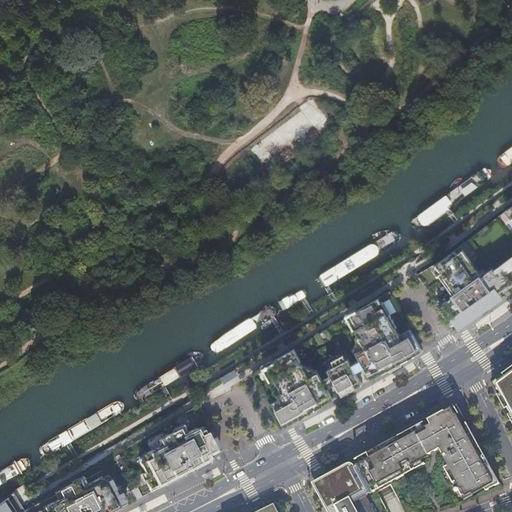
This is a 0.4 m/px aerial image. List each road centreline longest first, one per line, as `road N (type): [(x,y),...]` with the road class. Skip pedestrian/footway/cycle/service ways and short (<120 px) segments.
road 1 (track): [(511,6),(409,107),(373,130),(359,126),(336,97),(286,98)]
road 2 (track): [(214,175),(134,218),(118,239),(0,312)]
road 3 (primary): [(462,366),(280,466)]
